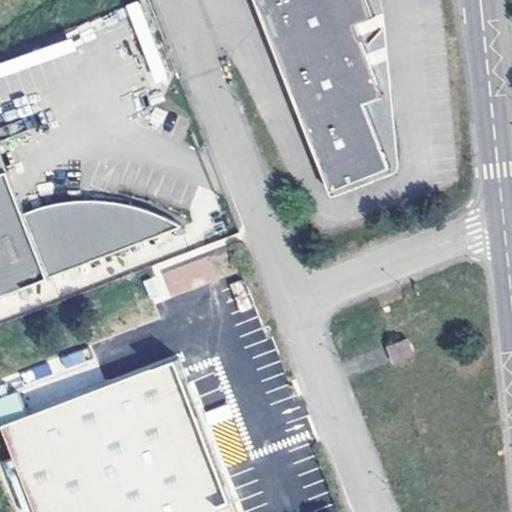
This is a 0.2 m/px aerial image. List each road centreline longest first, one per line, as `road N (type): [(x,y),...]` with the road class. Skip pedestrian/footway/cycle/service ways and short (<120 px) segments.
road 1 (residential): [(287,306),(168,0)]
road 2 (residential): [(287,306),(504,226)]
road 3 (tertiary): [(504,226),(480,0)]
road 4 (residential): [(369,511),(287,306)]
